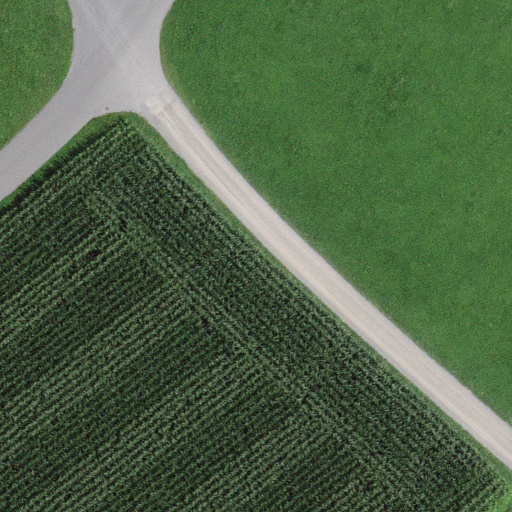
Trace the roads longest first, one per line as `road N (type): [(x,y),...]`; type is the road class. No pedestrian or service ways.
road 1 (track): [(83,0),(257,213),(511,445)]
road 2 (unclassified): [(0,178),(119,50),(151,0)]
